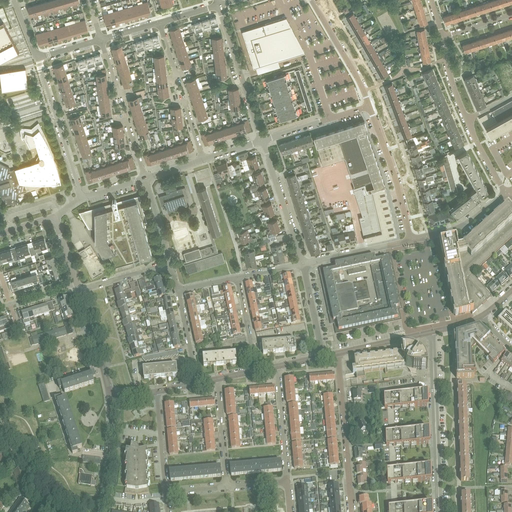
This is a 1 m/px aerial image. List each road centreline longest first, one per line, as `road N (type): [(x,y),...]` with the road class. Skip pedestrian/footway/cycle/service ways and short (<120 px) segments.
road 1 (unclassified): [(439,511),(430,332)]
road 2 (tertiary): [(37,58),(84,197)]
road 3 (unclassified): [(261,140),(218,5)]
road 4 (unclassified): [(410,240),(370,106)]
road 5 (unclassified): [(302,263),(261,140)]
road 6 (unclassified): [(370,106),(313,0)]
